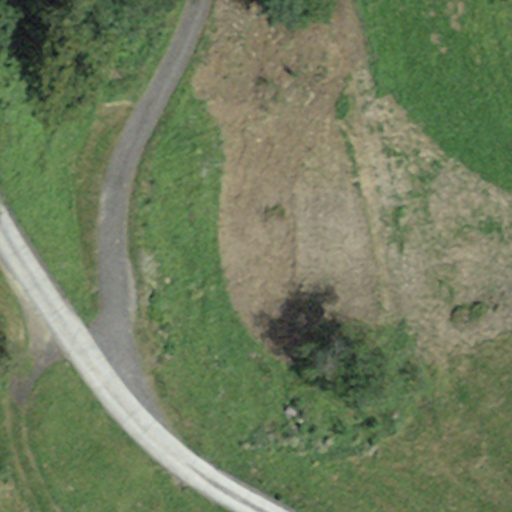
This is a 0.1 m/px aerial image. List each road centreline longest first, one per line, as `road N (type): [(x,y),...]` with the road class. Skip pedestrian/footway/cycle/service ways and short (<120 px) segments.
road 1 (track): [(119,403),(116,201),(125,159),(200,0)]
road 2 (unclassified): [(0,226),(119,403),(187,466),(262,511)]
